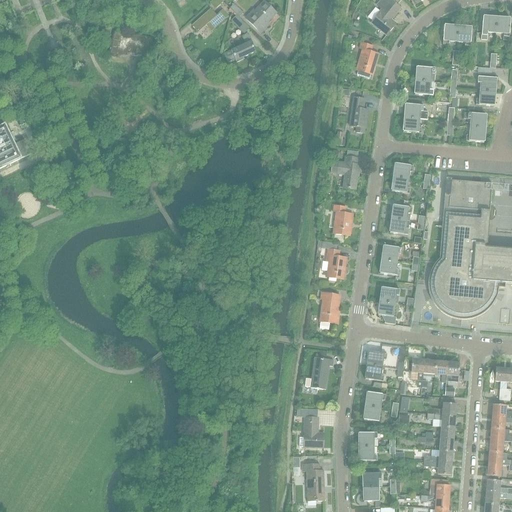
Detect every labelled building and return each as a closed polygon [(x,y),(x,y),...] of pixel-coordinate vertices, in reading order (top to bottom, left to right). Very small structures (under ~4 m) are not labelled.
[(223,2),(220,0),(212,0),(210,2),(215,9),(223,2)] [(380,0),(377,5),(382,9),(371,23),(386,35),(395,24),(390,20),(400,8),(390,0),(380,0)] [(266,23),(276,13),(264,2),(252,15),(254,17),(249,22),(260,33),(268,25),(266,23)] [(234,4),(230,8),(234,12),(239,17),(243,13),(234,4)] [(216,16),(210,9),(200,19),(199,18),(198,19),(199,20),(192,26),(198,32),(206,25),(211,31),(228,16),(223,10),(216,16)] [(234,13),(236,15),(231,20),(244,33),(249,28),(248,27),(248,28),(238,18),(239,17),(234,12),(234,13)] [(482,18),(481,35),(481,40),(487,40),(487,33),(495,33),(496,19),(482,18)] [(496,19),(495,33),(503,34),(503,37),(502,40),(508,41),(510,20),(496,19)] [(448,42),(456,42),(457,28),(444,26),(442,44),(448,45),(448,42)] [(457,28),(456,42),(464,43),(464,46),(470,47),(471,29),(457,28)] [(146,56),(150,39),(115,32),(112,49),(146,56)] [(243,58),(255,52),(251,42),(247,33),(242,36),(245,44),(223,54),(227,62),(235,59),(236,61),(237,62),(244,59),(243,58)] [(362,50),(356,71),(357,71),(356,75),(369,79),(370,75),(372,75),(378,55),(371,53),(372,47),(361,43),(359,49),(362,50)] [(416,68),(415,82),(430,83),(431,75),(433,75),(434,69),(416,68)] [(184,84),(171,72),(170,72),(160,84),(160,85),(173,97),(174,97),(184,85),(184,84)] [(481,84),(480,92),(494,93),(495,79),(478,78),(477,83),(481,84)] [(430,83),(415,82),(414,95),(432,97),(432,91),(430,91),(430,83)] [(291,97),(274,88),(264,106),(280,115),(291,97)] [(494,93),(480,92),(480,100),(476,100),(476,105),(493,107),(494,93)] [(364,129),(367,110),(361,110),(363,100),(353,98),(349,127),(356,128),(355,133),(363,134),(364,129)] [(405,105),(404,119),(419,120),(420,112),(423,112),(423,106),(405,105)] [(464,119),(467,120),(471,120),(470,128),(484,129),(485,115),(464,114),(464,119)] [(419,120),(404,119),(403,133),(421,134),(422,128),(419,127),(419,120)] [(20,159),(30,155),(24,140),(17,144),(15,139),(12,141),(4,125),(0,127),(0,169),(20,159)] [(484,129),(470,128),(469,136),(466,135),(466,142),(483,143),(484,129)] [(341,146),(343,133),(336,132),(334,145),(341,146)] [(128,138),(111,135),(107,155),(125,158),(128,138)] [(330,173),(337,174),(345,175),(343,188),(355,190),(357,173),(358,173),(359,166),(357,165),(358,159),(345,157),(344,164),(331,162),(330,173)] [(395,164),(393,178),(407,180),(408,172),(412,172),(413,166),(395,164)] [(407,180),(393,178),(392,191),(409,194),(410,188),(406,188),(407,180)] [(447,316),(452,318),(458,319),(463,320),(469,319),(474,318),(479,316),(484,313),(488,309),(492,305),(495,301),(496,299),(493,297),(495,293),(497,293),(498,290),(498,288),(505,288),(504,288),(505,284),(511,284),(511,250),(486,249),(492,184),(446,180),(439,258),(434,264),(431,270),(429,277),(428,284),(428,289),(429,295),(431,300),(434,305),(438,309),(442,313),(447,316)] [(349,237),(352,215),(345,214),(345,208),(334,206),(333,212),(335,213),(332,234),(349,237)] [(394,206),(392,220),(406,222),(407,214),(410,214),(411,208),(394,206)] [(406,222),(392,220),(390,234),(407,236),(408,230),(405,230),(406,222)] [(384,246),(382,260),(396,262),(397,254),(400,255),(401,249),(384,246)] [(321,270),(327,271),(327,278),(344,280),(347,258),(338,257),(339,251),(328,249),(327,256),(329,256),(329,263),(322,262),(321,270)] [(147,277),(160,296),(179,282),(163,258),(155,264),(159,269),(147,277)] [(396,262),(382,260),(380,274),(397,277),(398,271),(395,270),(396,262)] [(382,288),(380,302),(395,304),(396,296),(398,296),(399,291),(382,288)] [(323,300),(319,329),(328,330),(329,324),(337,325),(339,316),(337,315),(339,296),(321,293),(321,300),(323,300)] [(380,302),(378,316),(386,317),(385,323),(395,325),(396,312),(393,312),(395,304),(380,302)] [(369,352),(367,366),(382,368),(383,360),(386,360),(386,354),(369,352)] [(306,378),(305,387),(325,390),(328,366),(332,367),(333,360),(315,358),(312,379),(306,378)] [(412,359),(410,372),(418,373),(417,381),(418,381),(417,388),(422,388),(422,381),(423,373),(424,361),(412,359)] [(424,361),(423,373),(435,375),(436,362),(424,361)] [(447,376),(448,363),(436,362),(435,375),(447,376)] [(448,363),(447,376),(458,376),(459,364),(448,363)] [(382,368),(367,366),(365,379),(383,382),(383,376),(381,376),(382,368)] [(500,389),(499,395),(510,396),(510,390),(506,390),(506,383),(508,369),(495,368),(494,382),(501,382),(501,385),(500,384),(500,389)] [(455,388),(446,387),(445,395),(454,396),(455,388)] [(368,393),(366,406),(380,408),(381,400),(384,400),(385,395),(368,393)] [(428,409),(427,414),(455,416),(456,404),(454,404),(454,400),(441,398),(440,403),(443,403),(442,410),(428,409)] [(493,405),(492,417),(505,418),(511,418),(511,412),(507,412),(507,413),(505,413),(506,406),(493,405)] [(380,408),(366,406),(364,420),(381,423),(382,416),(379,416),(380,408)] [(305,411),(303,447),(323,448),(324,434),(318,434),(318,411),(305,411)] [(455,416),(427,414),(427,420),(441,421),(441,427),(454,428),(455,416)] [(408,424),(409,416),(399,415),(398,423),(408,424)] [(492,417),(491,428),(504,430),(505,418),(492,417)] [(441,427),(440,439),(453,440),(454,428),(441,427)] [(491,428),(490,440),(503,441),(510,442),(511,442),(511,437),(504,436),(504,430),(491,428)] [(359,433),(359,447),(373,447),(373,439),(377,439),(377,433),(359,433)] [(440,439),(439,451),(452,452),(453,440),(440,439)] [(490,440),(489,452),(502,453),(503,441),(490,440)] [(376,447),(373,447),(359,447),(359,461),(376,461),(376,455),(376,447)] [(424,456),(424,462),(439,463),(451,464),(452,452),(439,451),(431,450),(430,457),(424,456)] [(489,452),(488,464),(501,465),(509,466),(511,465),(511,460),(506,460),(507,454),(502,453),(489,452)] [(439,463),(424,462),(423,466),(438,468),(437,475),(451,476),(451,464),(439,463)] [(307,502),(325,501),(324,471),(320,471),(320,464),(302,465),(302,472),(306,472),(307,502)] [(501,465),(488,464),(487,476),(500,477),(501,465)] [(146,469),(145,489),(167,491),(168,471),(146,469)] [(363,474),(364,488),(378,487),(378,479),(381,479),(381,473),(363,474)] [(421,496),(436,497),(449,498),(450,486),(447,486),(447,480),(431,479),(430,497),(421,496)] [(487,480),(486,492),(499,493),(511,494),(511,489),(500,488),(500,481),(487,480)] [(378,487),(364,488),(364,502),(382,501),(381,495),(378,495),(378,487)] [(486,492),(485,504),(498,505),(499,498),(511,499),(511,494),(499,493),(486,492)] [(436,497),(421,496),(421,501),(435,502),(435,509),(448,510),(449,498),(436,497)]
